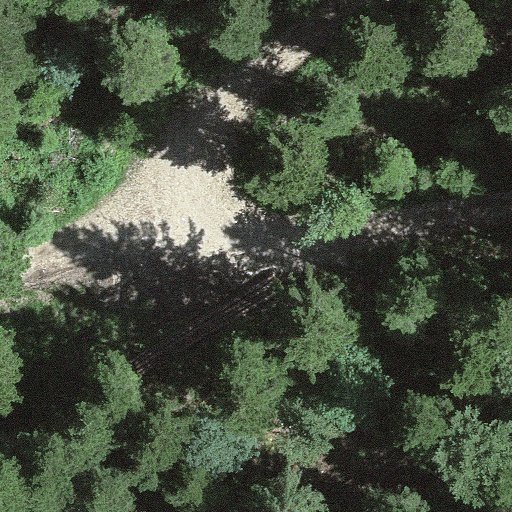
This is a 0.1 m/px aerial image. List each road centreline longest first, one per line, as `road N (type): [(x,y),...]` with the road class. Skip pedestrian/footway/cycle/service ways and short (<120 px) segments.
road 1 (track): [(260,182),(347,228),(511,218)]
road 2 (track): [(376,0),(314,42),(258,102),(260,182)]
